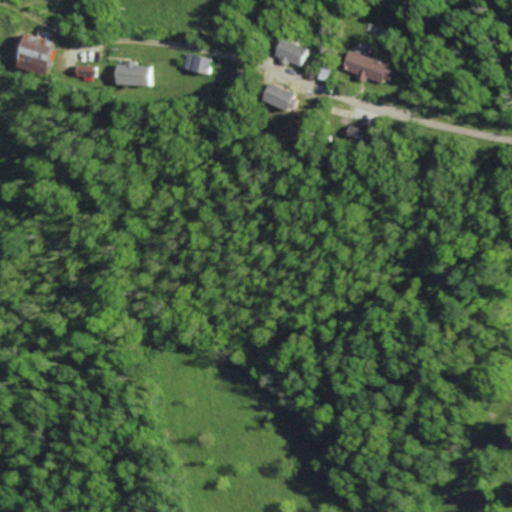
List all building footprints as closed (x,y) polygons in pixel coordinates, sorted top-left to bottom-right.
[(51,75),(58,41),(29,35),(22,69),(51,75)] [(310,68),(317,49),(291,39),(284,58),(310,68)] [(352,71),(374,79),(375,77),(397,85),(404,66),(359,50),(352,71)] [(189,69),(214,75),(218,59),(193,53),(189,69)] [(121,85),(154,86),(155,65),(122,64),(121,85)] [(299,112),(305,94),(277,84),(271,102),(299,112)] [(354,139),(381,143),(382,131),(356,128),(354,139)]
